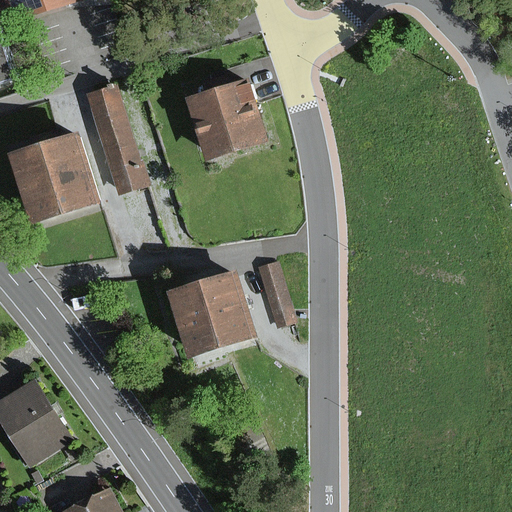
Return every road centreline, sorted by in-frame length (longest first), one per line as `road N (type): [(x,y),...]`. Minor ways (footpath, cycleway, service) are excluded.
road 1 (residential): [(285,52),(320,171),(328,281),(324,511)]
road 2 (secondary): [(0,268),(185,511)]
